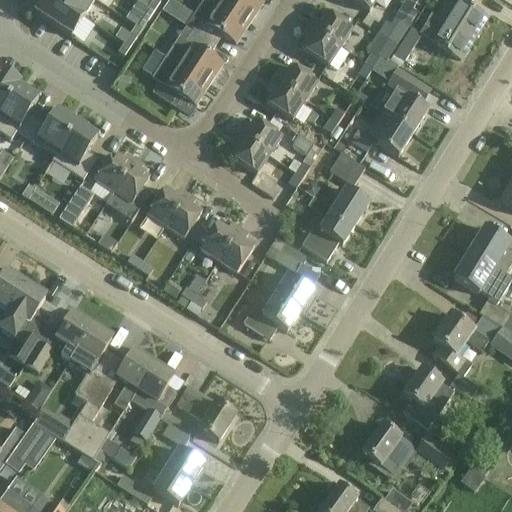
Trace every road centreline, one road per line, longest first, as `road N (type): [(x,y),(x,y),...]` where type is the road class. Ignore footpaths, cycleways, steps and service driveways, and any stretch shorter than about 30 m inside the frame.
road 1 (residential): [(297,410),(511,64)]
road 2 (residential): [(297,410),(0,220)]
road 3 (residential): [(0,31),(189,154)]
road 4 (residential): [(189,154),(295,0)]
road 5 (residential): [(225,511),(297,410)]
